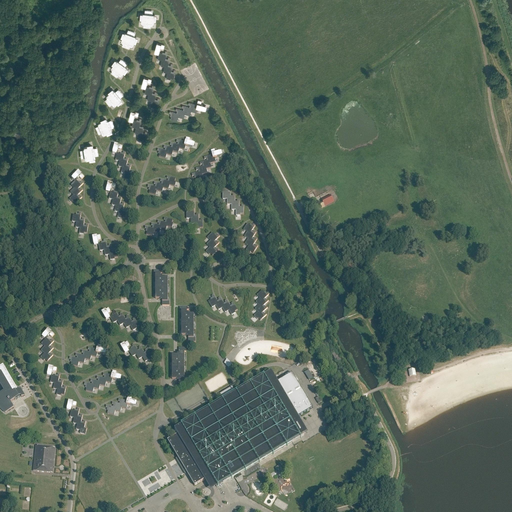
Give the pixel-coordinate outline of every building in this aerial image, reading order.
[(129,40),(132,31),(130,31),(129,33),(127,32),(127,34),(124,33),(123,37),(129,40)] [(133,46),(135,42),(129,40),(125,48),(128,49),(129,46),(130,47),(131,45),(133,46)] [(155,51),(159,52),(160,48),(164,49),(165,45),(157,43),(155,51)] [(165,54),(159,52),(157,59),(162,60),(162,59),(165,60),(167,52),(165,51),(165,54)] [(168,60),(165,60),(162,59),(162,60),(160,66),(164,67),(165,65),(168,66),(170,58),(168,57),(168,60)] [(119,68),(124,61),(122,60),(121,62),(119,61),(118,62),(116,61),(114,64),(119,68)] [(170,67),(168,66),(165,65),(164,67),(163,72),(167,73),(168,71),(171,72),(173,64),(171,64),(170,67)] [(124,72),(119,68),(114,75),(116,77),(117,75),(118,76),(119,74),(121,76),(124,72)] [(174,79),(175,73),(176,71),(174,70),(173,73),(171,72),(168,71),(167,73),(166,78),(170,80),(171,78),(174,79)] [(141,86),(146,87),(147,82),(150,83),(151,80),(144,77),(141,86)] [(146,87),(144,94),(148,95),(149,93),(152,94),(154,86),(152,85),(151,88),(146,87)] [(154,95),(152,94),(149,93),(148,95),(147,100),(151,101),(152,99),(155,100),(157,92),(155,92),(154,95)] [(114,98),(110,93),(107,96),(108,98),(107,99),(108,100),(106,102),(107,104),(114,98)] [(122,94),(121,93),(114,98),(118,103),(122,100),(120,98),(121,97),(120,96),(122,94)] [(157,101),(155,100),(152,99),(151,101),(150,106),(154,108),(155,106),(157,107),(160,99),(158,98),(157,101)] [(198,100),(197,105),(196,108),(198,108),(204,110),(205,106),(201,104),(202,101),(198,100)] [(189,103),(188,105),(191,105),(190,108),(189,111),(191,111),(196,113),(198,108),(196,108),(197,105),(189,103)] [(189,111),(190,108),(182,106),(182,108),(185,108),(184,111),(183,114),(185,114),(190,116),(191,111),(189,111)] [(183,114),(184,111),(176,108),(175,110),(178,111),(178,113),(177,117),(178,117),(184,118),(185,114),(183,114)] [(129,119),(133,120),(135,115),(138,116),(139,113),(131,111),(129,119)] [(177,121),(178,117),(177,117),(178,113),(170,111),(169,113),(172,114),(170,119),(177,121)] [(139,121),(133,120),(132,127),(136,128),(136,126),(139,127),(142,119),(140,119),(139,121)] [(105,127),(102,121),(98,123),(99,126),(98,126),(98,128),(96,129),(97,131),(105,127)] [(114,126),(113,124),(105,127),(108,133),(112,131),(111,129),(112,128),(112,127),(114,126)] [(142,128),(139,127),(136,126),(136,128),(134,133),(139,134),(139,133),(142,133),(144,125),(142,125),(142,128)] [(145,134),(142,133),(139,133),(139,134),(137,139),(142,141),(142,139),(145,140),(147,132),(145,131),(145,134)] [(186,138),(185,143),(184,146),(186,146),(192,148),(194,143),(189,142),(190,139),(186,138)] [(176,143),(179,143),(179,146),(178,149),(179,149),(185,151),(186,146),(184,146),(185,143),(180,141),(177,141),(176,143)] [(179,149),(178,149),(179,146),(171,144),(170,146),(173,146),(172,149),(171,152),(173,152),(178,154),(179,149)] [(114,145),(112,153),(117,154),(118,149),(121,150),(122,147),(114,145)] [(173,152),(171,152),(172,149),(164,146),(164,148),(166,149),(166,151),(165,155),(167,155),(172,156),(173,152)] [(167,155),(165,155),(166,151),(158,149),(157,151),(160,152),(159,157),(166,159),(167,155)] [(214,150),(211,151),(212,156),(213,159),(214,158),(221,157),(220,152),(215,153),(214,150)] [(117,154),(115,161),(120,162),(120,160),(123,161),(125,153),(123,153),(122,155),(117,154)] [(212,156),(204,158),(205,160),(207,159),(208,161),(209,165),(210,164),(216,163),(214,158),(213,159),(212,156)] [(120,160),(120,162),(118,167),(122,168),(123,167),(126,167),(128,159),(126,159),(125,162),(123,161),(120,160)] [(210,164),(209,165),(208,161),(200,164),(200,166),(203,165),(204,167),(205,170),(206,170),(211,168),(210,164)] [(128,168),(126,167),(123,167),(122,168),(121,173),(125,175),(126,173),(129,174),(131,166),(129,165),(128,168)] [(204,167),(196,169),(196,171),(199,170),(200,173),(201,176),(202,175),(207,174),(206,170),(205,170),(204,167)] [(72,177),(76,181),(79,177),(81,180),(84,177),(78,172),(72,177)] [(131,174),(129,174),(126,173),(125,175),(124,180),(128,181),(129,180),(132,180),(134,172),(132,172),(131,174)] [(202,175),(201,176),(200,173),(192,175),(192,177),(195,176),(196,182),(203,180),(202,175)] [(175,182),(175,179),(167,177),(167,179),(169,180),(169,182),(168,185),(170,186),(175,187),(176,183),(175,182)] [(169,182),(161,180),(160,182),(163,183),(162,185),(162,188),(163,189),(168,190),(170,186),(168,185),(169,182)] [(76,181),(71,186),(74,189),(75,188),(77,190),(83,184),(82,183),(80,185),(76,181)] [(108,183),(106,191),(111,192),(112,188),(115,189),(116,185),(108,183)] [(162,185),(154,183),(154,185),(157,186),(156,188),(155,191),(157,191),(162,193),(163,189),(162,188),(162,185)] [(148,186),(148,188),(150,188),(149,194),(156,196),(157,191),(155,191),(156,188),(148,186)] [(75,188),(74,189),(70,193),(73,196),(74,195),(77,197),(83,191),(81,190),(79,192),(77,190),(75,188)] [(111,192),(109,199),(113,200),(113,199),(117,199),(119,191),(117,191),(116,194),(111,192)] [(78,199),(77,197),(74,195),(73,196),(69,200),(73,203),(74,202),(76,204),(82,198),(80,197),(78,199)] [(321,210),(334,203),(330,196),(321,200),(322,202),(318,205),(321,210)] [(119,200),(117,199),(113,199),(113,200),(112,205),(116,207),(116,205),(120,206),(122,198),(120,197),(119,200)] [(116,205),(116,207),(115,212),(119,213),(119,211),(122,212),(124,204),(122,204),(122,206),(120,206),(116,205)] [(119,211),(119,213),(117,218),(122,219),(122,218),(125,219),(127,210),(125,210),(125,213),(122,212),(119,211)] [(73,215),(72,222),(76,223),(76,221),(80,222),(81,213),(79,213),(78,216),(73,215)] [(82,222),(80,222),(76,221),(76,223),(75,228),(80,229),(80,227),(83,228),(84,219),(82,219),(82,222)] [(167,221),(166,223),(165,227),(167,227),(172,228),(173,224),(172,224),(173,221),(164,219),(164,221),(167,221)] [(167,227),(165,227),(166,223),(158,221),(158,223),(160,224),(160,226),(159,229),(160,230),(166,231),(167,227)] [(159,229),(160,226),(152,224),(151,226),(154,227),(154,229),(153,232),(154,233),(159,234),(160,230),(159,229)] [(243,230),(247,233),(248,231),(251,233),(255,226),(253,225),(252,227),(247,224),(243,230)] [(86,228),(83,228),(80,227),(80,229),(79,234),(84,235),(84,233),(87,234),(88,225),(86,225),(86,228)] [(145,229),(148,230),(146,235),(153,237),(154,233),(153,232),(154,229),(146,227),(145,229)] [(253,234),(251,233),(248,231),(247,233),(244,237),(248,240),(249,238),(252,240),(256,233),(254,232),(253,234)] [(207,238),(210,241),(212,240),(214,242),(220,237),(218,235),(216,237),(212,233),(207,238)] [(92,237),(94,246),(98,245),(97,240),(101,239),(100,236),(92,237)] [(249,238),(248,240),(245,244),(249,246),(250,245),(252,247),(257,240),(255,239),(254,241),(252,240),(249,238)] [(98,245),(100,252),(104,251),(104,249),(107,248),(105,240),(103,241),(104,244),(98,245)] [(212,240),(210,241),(207,245),(210,248),(211,247),(213,249),(219,244),(218,242),(216,244),(214,242),(212,240)] [(109,248),(107,248),(104,249),(104,251),(105,256),(109,255),(109,254),(112,253),(111,245),(109,245),(109,248)] [(250,245),(249,246),(246,251),(250,253),(251,252),(253,254),(258,247),(256,246),(254,248),(252,247),(250,245)] [(211,247),(210,248),(206,252),(209,255),(210,254),(212,256),(218,250),(217,249),(215,251),(213,249),(211,247)] [(109,254),(109,255),(110,261),(115,260),(114,258),(117,258),(116,249),(114,250),(114,253),(112,253),(109,254)] [(161,275),(155,275),(155,299),(162,299),(162,302),(168,302),(168,278),(161,278),(161,275)] [(257,296),(260,299),(261,298),(263,300),(269,295),(268,293),(266,295),(262,291),(257,296)] [(213,299),(208,302),(212,308),(216,306),(215,305),(218,303),(214,296),(212,297),(213,299)] [(218,303),(215,305),(216,306),(218,311),(222,308),(221,307),(224,305),(220,298),(218,299),(220,302),(218,303)] [(265,302),(263,300),(261,298),(260,299),(256,303),(259,306),(260,305),(262,307),(268,301),(267,300),(265,302)] [(226,304),(224,305),(221,307),(222,308),(225,313),(229,311),(228,309),(231,308),(227,301),(225,302),(226,304)] [(233,307),(231,308),(228,309),(229,311),(231,316),(236,313),(235,312),(237,310),(233,303),(231,304),(233,307)] [(264,309),(262,307),(260,305),(259,306),(255,310),(258,313),(259,312),(261,314),(267,308),(266,307),(264,309)] [(189,308),(180,308),(180,311),(181,311),(181,336),(188,336),(188,339),(188,343),(196,343),(196,339),(194,339),(194,314),(187,314),(187,311),(187,310),(189,310),(189,308)] [(108,309),(102,313),(106,320),(110,318),(107,314),(110,312),(108,309)] [(115,315),(110,318),(113,324),(117,322),(116,320),(119,318),(115,311),(113,312),(115,315)] [(263,316),(261,314),(259,312),(258,313),(254,316),(257,320),(258,319),(260,321),(267,315),(265,314),(263,316)] [(121,317),(119,318),(116,320),(117,322),(120,326),(124,324),(123,323),(126,321),(121,314),(120,315),(121,317)] [(128,320),(126,321),(123,323),(124,324),(126,329),(130,327),(129,325),(132,323),(128,316),(126,317),(128,320)] [(134,322),(132,323),(129,325),(130,327),(133,331),(137,329),(136,328),(139,326),(134,319),(133,320),(134,322)] [(46,339),(49,335),(52,338),(54,335),(48,330),(43,336),(46,339)] [(41,344),(45,347),(46,346),(48,348),(54,342),(52,341),(50,343),(46,339),(41,344)] [(127,342),(120,346),(125,354),(129,351),(126,347),(129,346),(127,342)] [(101,346),(98,345),(97,350),(96,353),(97,353),(104,355),(105,350),(100,349),(101,346)] [(129,351),(132,357),(136,355),(135,354),(138,352),(134,345),(132,346),(133,348),(129,351)] [(41,351),(44,354),(45,353),(48,355),(53,349),(52,347),(50,350),(48,348),(46,346),(45,347),(41,351)] [(142,356),(144,355),(140,347),(139,349),(140,351),(138,352),(135,354),(136,355),(139,360),(142,358),(142,356)] [(88,348),(88,350),(91,351),(90,353),(89,356),(91,357),(96,358),(97,353),(96,353),(97,350),(91,349),(88,348)] [(186,348),(179,348),(179,349),(179,355),(173,355),(172,355),(172,380),(179,380),(179,384),(177,384),(177,386),(186,386),(186,383),(184,383),(184,352),(186,352),(186,348)] [(146,353),(144,355),(142,356),(142,358),(145,362),(149,360),(148,359),(151,357),(147,350),(145,351),(146,353)] [(91,357),(89,356),(90,353),(82,351),(82,353),(84,354),(84,356),(83,359),(85,360),(90,361),(91,357)] [(45,353),(44,354),(41,358),(44,361),(45,360),(47,362),(53,356),(51,354),(50,357),(48,355),(45,353)] [(76,354),(75,356),(78,357),(78,359),(77,363),(79,363),(84,364),(85,360),(83,359),(84,356),(76,354)] [(72,358),(70,357),(69,359),(72,360),(71,366),(78,367),(79,363),(77,363),(78,359),(72,358)] [(3,366),(0,368),(0,383),(4,391),(0,393),(0,407),(1,409),(2,410),(4,412),(6,413),(14,408),(11,402),(21,396),(22,398),(25,396),(21,389),(17,391),(3,366)] [(57,369),(49,367),(47,375),(52,376),(53,371),(56,372),(57,369)] [(112,376),(111,379),(112,379),(119,381),(120,376),(115,375),(116,372),(113,371),(112,376)] [(292,374),(285,378),(278,383),(271,372),(235,394),(224,400),(174,430),(177,435),(168,441),(178,458),(176,459),(185,475),(187,473),(194,486),(210,477),(217,488),(304,436),(294,420),(306,413),(313,408),(292,374)] [(50,383),(54,384),(55,382),(58,383),(60,375),(58,374),(57,377),(52,376),(50,383)] [(103,374),(103,376),(106,377),(105,379),(104,382),(106,383),(111,384),(112,379),(111,379),(112,376),(106,375),(103,374)] [(97,377),(97,379),(99,380),(99,382),(98,385),(100,386),(105,387),(106,383),(104,382),(105,379),(100,378),(97,377)] [(91,380),(90,382),(93,383),(93,385),(92,388),(94,389),(99,390),(100,386),(98,385),(99,382),(91,380)] [(53,389),(58,390),(58,388),(61,389),(63,381),(61,381),(60,383),(58,383),(55,382),(54,384),(53,389)] [(94,389),(92,388),(93,385),(87,384),(85,383),(84,385),(87,386),(86,391),(93,393),(94,389)] [(58,388),(58,390),(56,395),(61,396),(61,395),(64,396),(66,387),(64,387),(63,390),(61,389),(58,388)] [(235,393),(232,388),(220,395),(223,399),(224,399),(224,400),(235,394),(234,393),(235,393)] [(132,398),(128,397),(127,401),(127,402),(126,405),(128,405),(134,406),(135,402),(131,401),(132,398)] [(127,401),(119,400),(118,402),(121,402),(120,405),(120,408),(121,408),(127,409),(128,405),(126,405),(127,402),(127,401)] [(76,403),(69,401),(67,410),(71,411),(71,410),(72,406),(76,407),(76,403)] [(121,408),(120,408),(120,405),(112,403),(112,405),(115,406),(114,408),(114,411),(115,411),(120,413),(121,408)] [(114,411),(114,408),(106,406),(106,408),(109,409),(107,414),(114,416),(115,411),(114,411)] [(78,417),(80,409),(78,409),(77,412),(71,410),(71,411),(70,417),(74,418),(75,417),(78,417)] [(80,418),(78,417),(75,417),(74,418),(73,424),(77,425),(78,423),(81,424),(83,416),(81,415),(80,418)] [(77,425),(76,430),(81,431),(80,434),(85,435),(86,431),(84,430),(86,422),(84,421),(83,424),(81,424),(78,423),(77,425)] [(55,448),(36,446),(33,472),(52,474),(55,448)]
